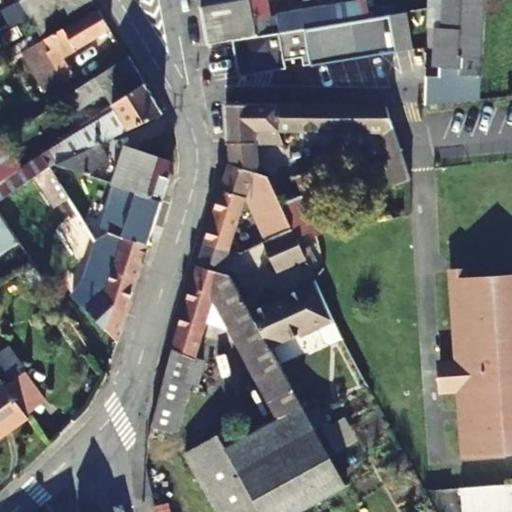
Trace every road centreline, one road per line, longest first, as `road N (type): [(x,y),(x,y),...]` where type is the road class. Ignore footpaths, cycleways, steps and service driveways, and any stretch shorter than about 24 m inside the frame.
road 1 (residential): [(175,88),(195,148),(190,195),(126,392),(106,426)]
road 2 (residential): [(106,426),(12,511)]
